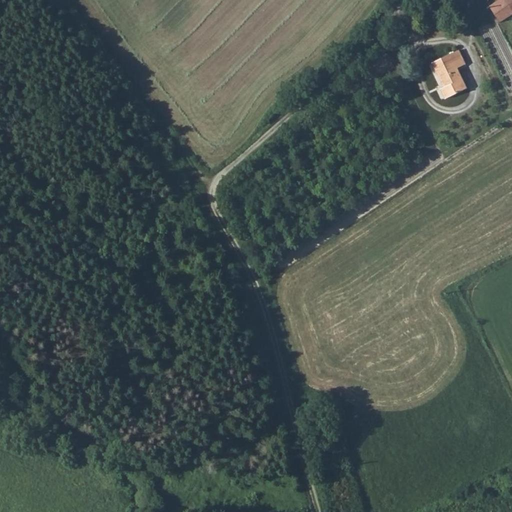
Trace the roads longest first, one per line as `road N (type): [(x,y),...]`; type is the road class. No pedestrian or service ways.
road 1 (track): [(319,511),(271,324),(213,203),(213,186),(402,0)]
road 2 (track): [(213,186),(192,169),(71,0)]
